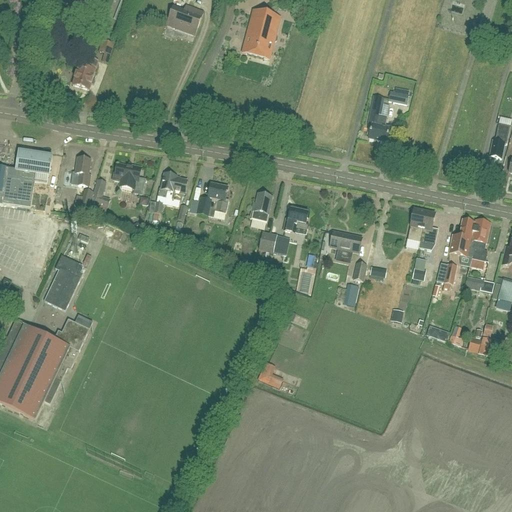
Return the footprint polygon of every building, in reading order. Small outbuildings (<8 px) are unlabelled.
[(70,0),(69,7),(68,7),(65,17),(78,21),(80,11),(90,14),(94,0),(70,0)] [(177,32),(194,39),(203,15),(186,8),(184,14),(174,10),(167,28),(173,30),(173,29),(177,31),(177,32)] [(269,63),(281,20),(253,13),(242,56),(269,63)] [(69,32),(60,30),(57,42),(65,44),(69,32)] [(111,57),(114,46),(103,42),(99,54),(111,57)] [(95,74),(98,64),(90,62),(87,72),(78,69),(73,88),(89,93),(95,74)] [(405,107),(408,93),(395,91),(394,95),(390,94),(388,104),(405,107)] [(390,131),(385,130),(387,120),(380,119),(384,101),(374,99),(370,117),(368,127),(371,128),(368,142),(387,146),(390,131)] [(506,147),(510,129),(498,126),(495,144),(493,144),(489,159),(501,162),(504,146),(506,147)] [(49,179),(52,159),(19,154),(16,172),(0,169),(0,208),(3,209),(3,208),(31,212),(36,177),(49,179)] [(73,176),(71,187),(79,188),(89,190),(90,178),(88,178),(91,163),(78,161),(76,176),(73,176)] [(132,170),(125,169),(118,167),(115,180),(120,181),(118,189),(129,191),(143,194),(145,182),(139,181),(141,170),(133,168),(132,170)] [(184,197),(187,183),(177,181),(177,180),(164,177),(161,192),(159,191),(158,199),(164,201),(165,193),(173,195),(172,202),(182,205),(184,197)] [(94,195),(90,206),(108,211),(110,202),(102,199),(106,185),(97,183),(93,195),(94,195)] [(229,203),(226,202),(228,191),(211,187),(207,202),(200,201),(197,217),(213,221),(215,214),(226,217),(229,203)] [(90,206),(94,195),(93,195),(84,192),(78,212),(87,215),(90,206)] [(268,218),(272,200),(258,197),(256,206),(254,205),(250,221),(267,225),(268,218)] [(160,224),(163,207),(151,204),(149,215),(154,216),(152,222),(160,224)] [(184,224),(187,210),(181,208),(177,223),(184,224)] [(302,215),(290,212),(288,222),(286,222),(284,234),(306,238),(309,227),(306,226),(308,216),(306,216),(306,214),(303,213),(302,215)] [(422,231),(426,215),(414,212),(407,242),(419,245),(421,238),(418,238),(420,231),(422,231)] [(421,238),(419,245),(435,248),(438,232),(432,231),(435,216),(426,215),(422,231),(420,231),(418,238),(421,238)] [(470,243),(474,225),(472,225),(472,224),(469,223),(467,224),(462,223),(459,239),(459,240),(452,238),(449,256),(456,258),(472,261),(474,252),(472,251),(473,244),(470,243)] [(474,252),(472,261),(472,262),(485,264),(487,255),(483,254),(485,246),(486,246),(490,229),(487,229),(488,226),(478,223),(477,226),(474,225),(470,243),(473,244),(472,251),(474,252)] [(270,237),(262,235),(258,254),(266,255),(270,237)] [(360,256),(363,241),(334,235),(330,250),(360,256)] [(270,237),(266,255),(273,257),(277,238),(270,237)] [(511,237),(509,249),(506,249),(504,257),(501,267),(506,268),(508,268),(511,264),(511,237)] [(88,246),(90,242),(80,238),(79,242),(88,246)] [(65,315),(75,296),(81,282),(74,278),(80,267),(62,259),(56,272),(59,274),(44,305),(65,315)] [(363,286),(367,268),(356,266),(352,283),(363,286)] [(453,288),(457,269),(448,267),(443,293),(449,294),(450,288),(453,288)] [(371,268),(368,279),(383,282),(385,271),(371,268)] [(264,272),(265,283),(276,282),(275,271),(264,272)] [(297,292),(308,294),(310,274),(300,273),(297,292)] [(423,283),(424,275),(413,273),(411,281),(423,283)] [(482,292),(484,283),(466,279),(464,290),(479,294),(480,292),(482,292)] [(511,283),(503,281),(501,288),(495,286),(491,301),(498,303),(496,311),(509,314),(511,306),(511,283)] [(340,291),(337,304),(354,308),(358,289),(346,286),(345,292),(340,291)] [(439,299),(440,288),(433,288),(432,298),(439,299)] [(393,314),(391,324),(401,326),(403,316),(393,314)] [(16,324),(0,356),(0,406),(35,423),(44,405),(50,408),(61,384),(67,372),(70,373),(78,356),(81,351),(89,333),(91,330),(93,325),(79,319),(76,325),(76,326),(68,323),(65,330),(60,340),(56,339),(54,342),(16,324)] [(492,328),(486,327),(483,339),(489,340),(492,328)] [(426,338),(446,345),(449,336),(430,329),(426,338)] [(460,350),(463,343),(451,338),(448,346),(460,350)] [(481,343),(471,340),(467,354),(477,357),(481,343)] [(492,343),(483,340),(478,357),(487,360),(492,343)] [(268,387),(276,370),(266,365),(258,382),(268,387)]
